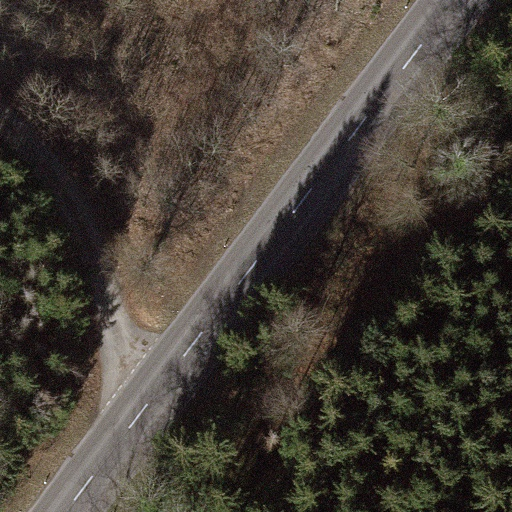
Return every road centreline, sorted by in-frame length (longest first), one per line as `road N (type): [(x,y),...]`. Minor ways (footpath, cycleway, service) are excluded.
road 1 (tertiary): [(67,511),(456,0)]
road 2 (track): [(132,425),(84,236),(62,193),(0,119)]
